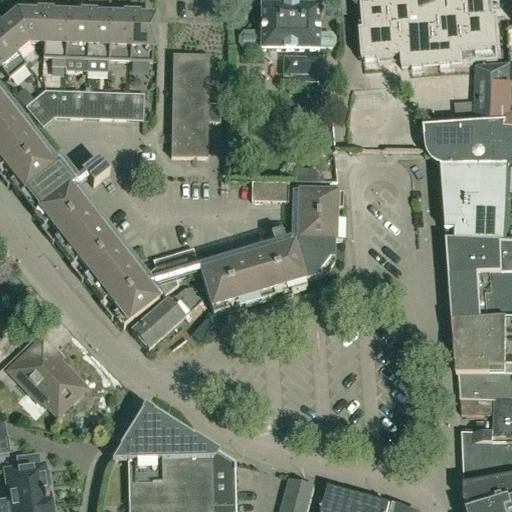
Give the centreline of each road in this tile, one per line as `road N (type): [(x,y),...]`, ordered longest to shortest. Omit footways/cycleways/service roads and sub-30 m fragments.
road 1 (residential): [(444,504),(276,466),(219,438),(173,396)]
road 2 (residential): [(150,385),(84,327),(0,218)]
road 3 (residential): [(173,396),(222,348),(265,325),(359,298)]
road 4 (residential): [(444,504),(433,290)]
road 5 (residential): [(359,180),(341,171),(345,0)]
road 6 (residential): [(411,293),(403,189),(394,178),(359,180)]
road 7 (residential): [(88,511),(98,468),(150,385)]
road 8 (residential): [(359,180),(359,298)]
